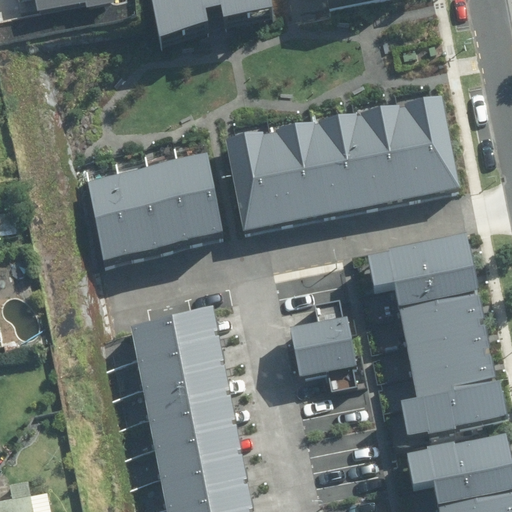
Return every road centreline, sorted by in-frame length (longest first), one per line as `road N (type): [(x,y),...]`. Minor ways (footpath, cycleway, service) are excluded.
road 1 (residential): [(511,205),(248,258)]
road 2 (residential): [(299,511),(248,258)]
road 3 (residential): [(248,258),(124,283)]
road 4 (residential): [(511,140),(487,18)]
